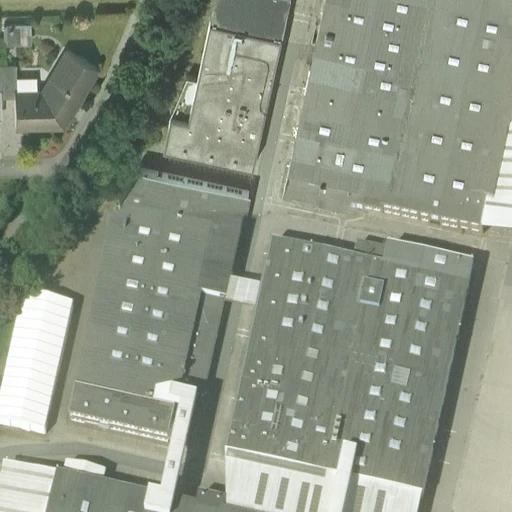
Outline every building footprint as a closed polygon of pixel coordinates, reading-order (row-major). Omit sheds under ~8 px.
[(215,0),(211,19),(282,35),(289,0),(215,0)] [(511,0),(325,0),(284,194),(482,236),(511,93),(511,0)] [(283,35),(282,35),(211,19),(198,78),(187,76),(172,113),(164,146),(254,165),(283,35)] [(30,23),(2,24),(3,44),(30,43),(30,23)] [(14,98),(14,126),(60,125),(92,65),(65,50),(51,76),(58,79),(53,89),(44,89),(38,89),(16,89),(14,90),(14,98)] [(15,62),(0,62),(0,91),(0,98),(14,98),(14,90),(16,89),(16,76),(15,62)] [(16,89),(38,89),(37,76),(16,76),(16,89)] [(51,76),(44,89),(53,89),(58,79),(51,76)] [(511,93),(482,236),(511,239),(511,93)] [(297,117),(299,112),(296,108),(291,107),(286,110),(285,115),(288,119),(293,120),(297,117)] [(189,450),(192,451),(222,310),(224,304),(200,299),(215,234),(239,239),(249,192),(140,168),(118,202),(76,396),(75,395),(69,424),(168,446),(169,446),(175,447),(189,450)] [(228,286),(239,239),(215,234),(200,299),(224,304),(228,286)] [(225,458),(422,501),(473,269),(388,251),(387,255),(356,249),(353,264),(272,247),(262,293),(256,317),(225,458)] [(256,317),(262,293),(228,286),(224,304),(222,310),(256,317)] [(0,404),(0,426),(45,436),(73,309),(23,298),(0,404)] [(189,450),(175,447),(163,504),(176,507),(189,450)] [(419,511),(422,501),(225,458),(226,506),(224,511),(419,511)] [(64,479),(104,487),(106,477),(66,469),(64,479)] [(0,511),(50,511),(57,481),(6,470),(0,497),(0,511)] [(224,511),(226,506),(198,500),(196,511),(176,507),(163,504),(57,481),(50,511),(224,511)]
